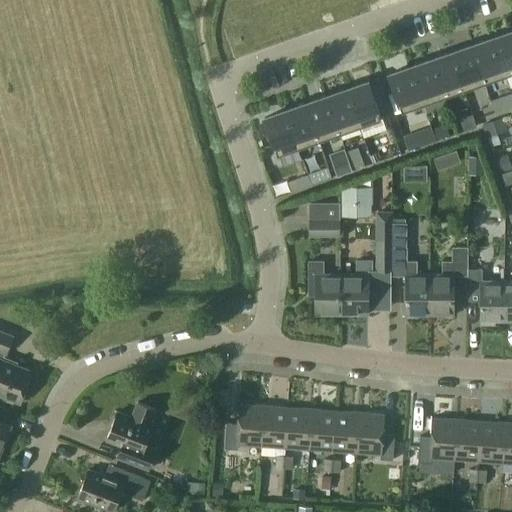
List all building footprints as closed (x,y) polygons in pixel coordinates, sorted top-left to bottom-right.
[(511,73),(511,32),(492,39),(505,76),(511,73)] [(505,76),(492,39),(472,46),(484,83),(505,76)] [(484,83),(472,46),(451,53),(464,90),(484,83)] [(464,90),(451,53),(431,61),(443,97),(464,90)] [(444,97),(443,97),(431,61),(410,68),(423,104),(444,97)] [(423,104),(410,68),(395,73),(391,74),(392,78),(388,79),(393,92),(397,90),(403,104),(405,110),(423,104)] [(378,112),(368,83),(347,90),(360,126),(381,119),(379,113),(378,112)] [(379,113),(386,110),(376,84),(370,87),(378,112),(379,113)] [(360,126),(347,90),(326,97),(339,134),(360,126)] [(339,134),(326,97),(306,104),(319,141),(339,134)] [(495,113),(508,109),(504,97),(491,102),(495,113)] [(319,141),(306,104),(286,111),(299,148),(319,141)] [(299,148),(286,111),(264,119),(265,122),(260,124),(265,137),(270,135),(275,149),(277,155),(299,148)] [(477,128),(474,120),(473,115),(460,119),(464,132),(477,128)] [(483,125),(487,137),(497,133),(507,130),(503,118),(483,125)] [(437,141),(448,137),(444,126),(433,130),(437,141)] [(422,147),(417,133),(403,137),(408,152),(422,147)] [(445,155),(434,159),(438,170),(449,166),(445,155)] [(500,173),(511,169),(507,155),(495,159),(500,173)] [(337,176),(352,171),(347,159),(333,164),(337,176)] [(506,186),(511,183),(511,170),(502,174),(506,186)] [(311,185),(324,181),(320,171),(308,175),(311,185)] [(307,176),(296,180),(299,190),(311,186),(307,176)] [(372,205),(372,187),(341,188),(342,205),(372,205)] [(340,218),(309,217),(309,236),(340,236),(340,218)] [(392,271),(392,223),(392,219),(376,219),(376,223),(375,271),(378,271),(391,271),(392,271)] [(392,271),(392,276),(407,276),(407,315),(431,315),(431,275),(418,275),(418,262),(408,262),(408,248),(406,248),(406,241),(407,224),(392,223),(392,271)] [(469,277),(469,270),(469,248),(454,248),(454,262),(444,262),(444,275),(431,275),(431,315),(455,315),(455,276),(469,277)] [(343,315),(369,315),(369,276),(373,276),(374,261),(358,261),(358,276),(343,276),(343,315)] [(310,262),(310,290),(317,291),(317,315),(343,315),(343,276),(325,276),(325,262),(310,262)] [(469,270),(469,277),(469,302),(482,302),(482,325),(495,325),(495,322),(505,322),(505,304),(505,282),(483,282),(483,270),(469,270)] [(0,394),(21,403),(33,371),(4,360),(14,336),(0,330),(0,394)] [(152,425),(157,409),(136,402),(131,417),(118,412),(107,440),(122,446),(118,457),(149,470),(157,450),(146,445),(154,426),(152,425)] [(226,448),(239,449),(239,445),(262,446),(265,407),(240,405),(239,423),(227,423),(226,448)] [(289,408),(265,407),(262,446),(286,448),(289,408)] [(313,410),(289,408),(286,448),(310,450),(313,410)] [(337,412),(313,410),(310,450),(334,452),(337,412)] [(361,414),(337,412),(334,452),(358,453),(361,414)] [(385,415),(361,414),(358,453),(381,455),(381,460),(394,461),(396,435),(384,434),(385,415)] [(419,463),(432,464),(433,459),(456,461),(459,421),(434,419),(433,438),(421,437),(419,463)] [(0,455),(12,425),(0,420),(0,455)] [(459,421),(456,461),(480,462),(483,422),(459,421)] [(506,424),(483,422),(480,462),(504,464),(506,424)] [(276,455),(276,467),(285,468),(285,456),(276,455)] [(294,456),(285,456),(285,468),(293,468),(294,456)] [(324,459),(324,471),(332,471),(333,460),(324,459)] [(341,460),(333,460),(332,471),(341,472),(341,460)] [(78,498),(113,511),(121,492),(143,501),(151,481),(115,467),(110,478),(89,470),(78,498)] [(469,469),(469,481),(477,482),(478,470),(469,469)] [(478,470),(477,482),(478,482),(486,482),(486,470),(479,470),(478,470)]
